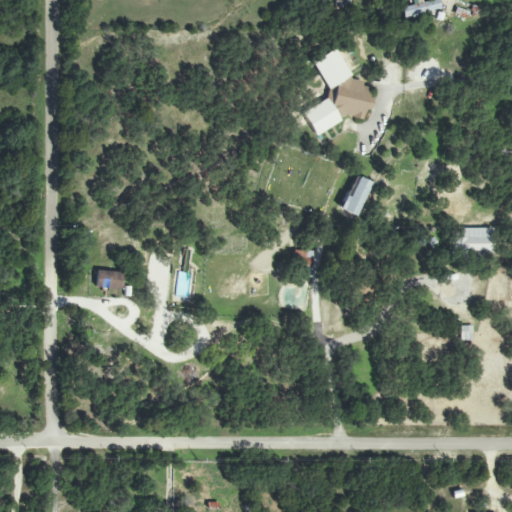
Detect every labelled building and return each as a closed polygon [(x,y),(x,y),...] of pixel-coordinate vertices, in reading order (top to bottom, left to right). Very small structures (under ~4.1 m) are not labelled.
[(440,10),(437,0),(434,0),(401,7),(403,18),(440,10)] [(302,113),(314,135),(349,117),(362,120),(364,112),(370,108),(372,98),(367,97),(368,94),(361,82),(352,80),(335,49),(312,61),(327,90),(325,100),(302,113)] [(369,181),(352,176),(341,211),(358,216),(369,181)] [(459,228),(459,255),(492,255),(492,228),(459,228)] [(311,265),(311,251),(295,251),(295,264),(311,265)] [(122,272),(96,271),(95,288),(121,289),(122,272)] [(472,326),(460,326),(460,341),(472,341),(472,326)]
